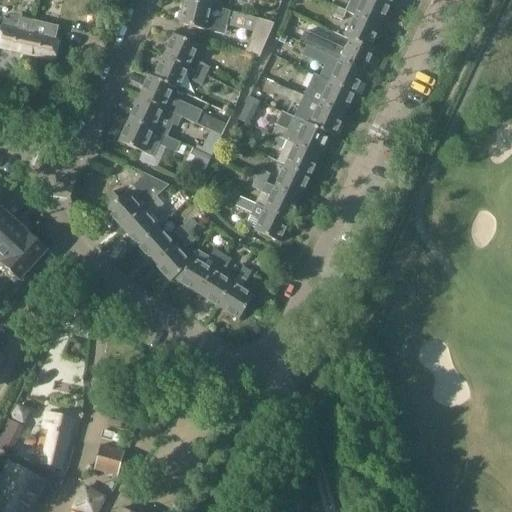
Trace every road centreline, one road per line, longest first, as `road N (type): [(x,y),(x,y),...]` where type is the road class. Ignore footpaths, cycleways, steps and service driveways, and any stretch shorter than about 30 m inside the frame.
road 1 (residential): [(263,376),(439,0)]
road 2 (residential): [(63,173),(54,197),(58,222),(105,282),(263,376)]
road 3 (residential): [(145,0),(63,173)]
